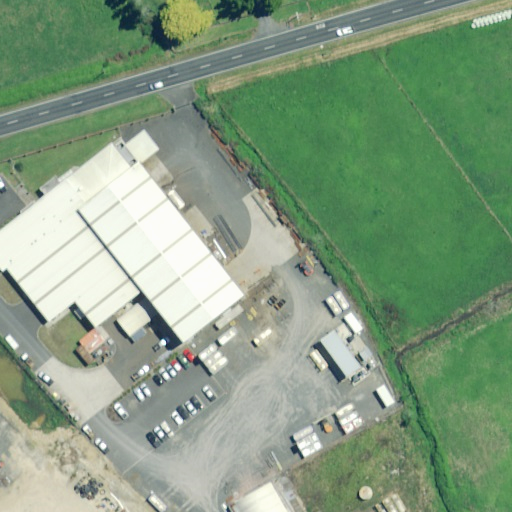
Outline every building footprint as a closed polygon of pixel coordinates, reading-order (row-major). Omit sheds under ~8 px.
[(259,289),(136,132),(0,237),(0,270),(43,325),(74,301),(94,326),(149,284),(193,341),(259,289)] [(362,327),(342,296),(334,301),(354,332),(362,327)] [(353,332),(345,323),(337,330),(345,339),(353,332)] [(95,329),(80,342),(91,356),(107,343),(95,329)] [(362,369),(336,332),(323,341),(348,378),(362,369)] [(288,511),(272,480),(223,504),(226,511),(288,511)]
